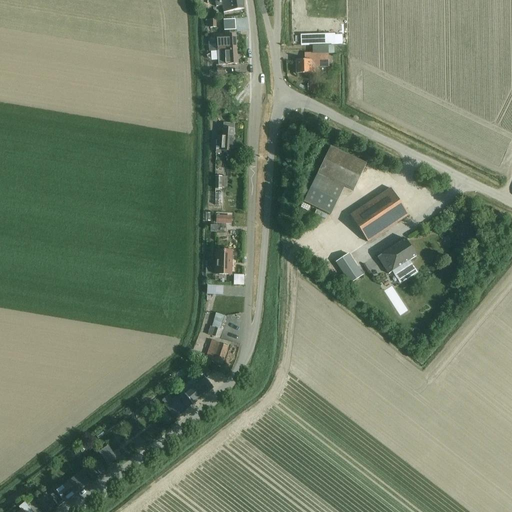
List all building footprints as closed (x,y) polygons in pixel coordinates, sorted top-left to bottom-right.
[(223,13),(244,9),(242,0),(217,0),(217,1),(215,2),(216,7),(222,6),(223,13)] [(235,30),(234,20),(224,21),(224,31),(235,30)] [(300,35),(300,45),(334,44),(334,34),(300,35)] [(217,37),(218,51),(236,50),(236,36),(224,36),(224,37),(217,37)] [(236,50),(218,51),(219,66),(238,64),(237,50),(236,50)] [(311,54),(311,61),(296,61),(296,74),(316,74),(316,68),(327,68),(326,53),(311,54)] [(217,137),(216,149),(216,154),(221,154),(221,151),(232,152),(234,124),(226,124),(226,126),(224,126),(224,128),(223,128),(222,137),(217,137)] [(330,147),(317,175),(345,187),(353,191),(366,164),(330,147)] [(345,187),(317,175),(304,201),(330,214),(345,187)] [(227,176),(215,176),(215,189),(222,189),(222,187),(227,187),(227,176)] [(363,208),(350,216),(368,243),(409,216),(391,189),(383,194),(382,191),(376,195),(371,188),(356,197),(363,208)] [(442,241),(445,246),(451,243),(448,237),(442,241)] [(405,239),(378,258),(389,274),(398,269),(403,277),(416,268),(410,260),(416,256),(406,240),(405,239)] [(215,275),(232,275),(232,251),(216,251),(216,253),(215,254),(215,258),(216,259),(215,275)] [(336,263),(350,284),(352,288),(358,284),(355,280),(363,276),(349,254),(336,263)] [(460,265),(457,269),(463,273),(466,269),(460,265)] [(218,339),(220,333),(225,317),(216,314),(212,328),(211,332),(211,335),(213,335),(212,337),(218,339)] [(221,365),(228,346),(212,341),(206,358),(211,360),(211,361),(221,365)] [(192,351),(190,357),(202,361),(204,355),(192,351)] [(204,377),(180,398),(178,395),(165,406),(176,419),(199,399),(213,388),(204,377)] [(108,446),(98,453),(108,466),(117,460),(108,446)] [(51,496),(58,505),(59,507),(90,483),(82,472),(51,496)] [(32,511),(25,503),(20,507),(22,510),(20,511),(32,511)]
